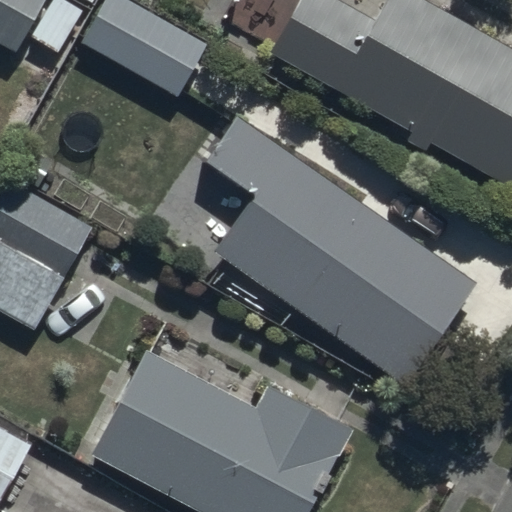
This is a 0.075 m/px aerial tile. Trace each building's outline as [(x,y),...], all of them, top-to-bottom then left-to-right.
[(69,0),(0,0),(0,38),(15,46),(24,30),(56,48),(79,5),(69,0)] [(208,40),(138,0),(100,0),(79,37),(177,94),(208,40)] [(353,0),(294,0),(269,46),(511,179),(511,40),(437,0),(381,0),(375,12),(353,0)] [(478,276),(235,110),(205,154),(252,186),(213,244),(408,378),(478,276)] [(93,223),(8,175),(0,189),(0,307),(35,327),(93,223)] [(143,343),(89,446),(213,511),(304,511),(354,418),(270,374),(255,402),(143,343)] [(0,499),(33,438),(0,419),(0,499)]
